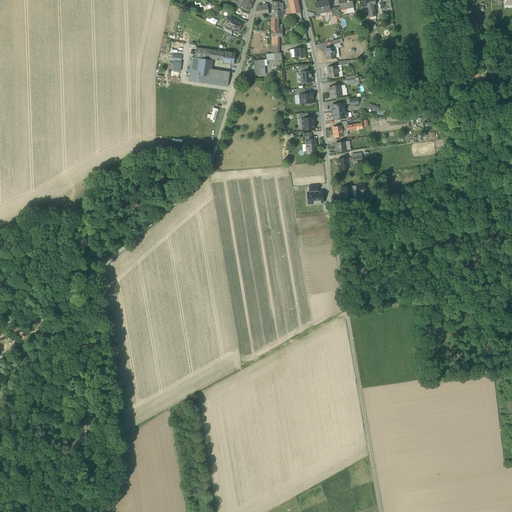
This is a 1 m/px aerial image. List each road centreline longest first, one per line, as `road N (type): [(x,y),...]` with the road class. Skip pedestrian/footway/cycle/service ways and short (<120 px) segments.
road 1 (track): [(94,449),(346,310),(511,287)]
road 2 (track): [(332,213),(380,511)]
road 3 (track): [(68,295),(207,174),(235,83)]
road 4 (track): [(104,511),(68,295)]
road 5 (residential): [(299,0),(316,63),(332,213)]
